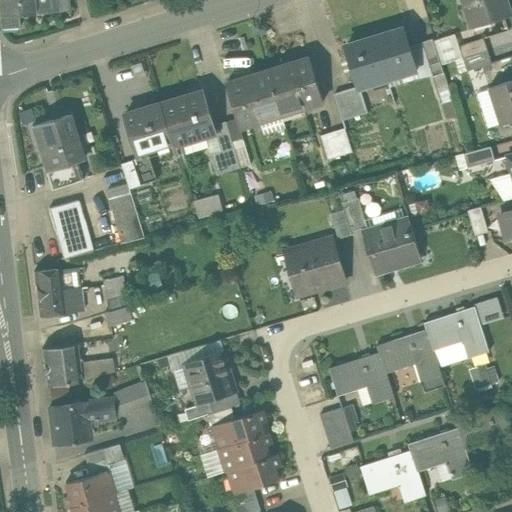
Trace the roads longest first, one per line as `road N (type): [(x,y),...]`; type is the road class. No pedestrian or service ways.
road 1 (residential): [(511,266),(289,333),(280,379),(323,511)]
road 2 (residential): [(232,0),(0,74)]
road 3 (tertiary): [(0,282),(30,511)]
